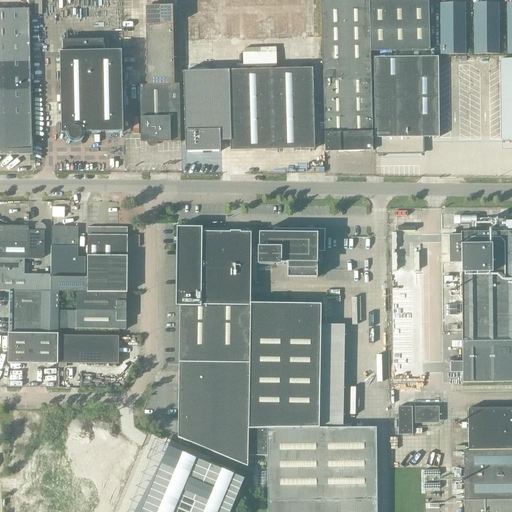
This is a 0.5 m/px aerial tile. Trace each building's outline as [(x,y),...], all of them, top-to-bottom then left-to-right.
[(326,0),(323,0),(324,75),(372,74),(370,0),(326,0)] [(429,0),(417,0),(370,1),(371,51),(430,50),(429,0)] [(490,4),(482,4),(474,4),(475,54),(499,54),(498,4),(490,4)] [(467,5),(449,5),(441,5),(441,55),(467,55),(467,5)] [(145,6),(147,84),(174,83),(172,6),(145,6)] [(0,154),(33,154),(33,142),(32,142),(32,140),(29,10),(0,10),(0,154)] [(184,71),(312,68),(310,14),(182,17),(184,71)] [(64,53),(60,53),(62,133),(70,133),(70,134),(70,135),(71,136),(71,137),(72,138),(73,138),(74,139),(75,139),(76,139),(77,139),(78,139),(79,138),(80,138),(81,137),(82,136),(82,135),(82,134),(82,133),(123,131),(121,51),(105,52),(104,39),(63,41),(64,53)] [(438,88),(438,57),(374,58),(375,154),(423,153),(423,143),(423,137),(439,137),(439,128),(438,88)] [(511,59),(504,59),(500,59),(502,141),(509,141),(511,140),(511,59)] [(312,69),(270,70),(272,150),(315,149),(312,69)] [(228,71),(183,72),(185,131),(220,130),(220,141),(230,141),(230,151),(243,151),(258,150),(272,150),(270,70),(258,70),(228,71)] [(372,74),(324,75),(325,152),(373,151),(372,74)] [(147,84),(143,84),(139,84),(141,143),(181,142),(179,83),(174,83),(147,84)] [(220,130),(185,131),(185,147),(186,152),(201,152),(207,152),(214,152),(221,152),(220,141),(220,130)] [(0,242),(29,243),(29,230),(29,226),(0,225),(0,242)] [(36,230),(29,230),(29,243),(28,259),(40,260),(46,254),(46,229),(42,225),(36,225),(36,230)] [(88,257),(85,257),(78,257),(78,227),(52,227),(51,227),(51,229),(51,266),(51,275),(51,278),(51,291),(51,292),(58,292),(76,293),(87,293),(88,257)] [(176,307),(180,307),(179,363),(179,365),(179,366),(178,440),(248,469),(248,456),(268,456),(268,430),(320,429),(322,305),(250,304),(250,295),(250,286),(251,256),(251,248),(251,234),(251,233),(240,233),(240,232),(230,232),(202,232),(202,228),(177,227),(176,307)] [(88,257),(87,293),(126,293),(127,293),(127,289),(127,257),(127,236),(127,228),(118,228),(89,228),(88,228),(88,257)] [(259,248),(251,248),(251,256),(259,256),(259,265),(274,265),(274,263),(288,263),(288,278),(317,278),(317,253),(325,253),(325,230),(274,230),(273,233),(259,233),(259,248)] [(462,362),(457,362),(450,362),(450,373),(462,373),(462,383),(511,382),(511,232),(461,233),(461,235),(449,235),(449,263),(461,263),(461,313),(462,362)] [(0,258),(25,259),(28,259),(29,243),(0,242),(0,258)] [(0,274),(24,275),(25,265),(25,259),(0,258),(0,274)] [(43,291),(51,291),(51,278),(51,275),(24,275),(0,274),(0,283),(0,284),(0,291),(43,291)] [(51,292),(9,292),(9,334),(57,334),(57,329),(58,311),(58,292),(51,292)] [(76,293),(76,311),(126,311),(126,304),(126,294),(126,293),(87,293),(76,293)] [(58,311),(57,329),(76,329),(118,330),(126,330),(126,320),(126,311),(76,311),(58,311)] [(29,364),(41,364),(58,364),(58,334),(8,334),(8,350),(8,355),(8,364),(29,364)] [(79,363),(119,364),(119,336),(59,336),(59,363),(79,363)] [(399,435),(412,435),(412,407),(399,407),(399,435)] [(439,408),(415,408),(415,424),(439,424),(439,408)] [(511,511),(511,408),(468,409),(468,450),(463,450),(463,511),(511,511)] [(377,511),(377,429),(320,429),(268,430),(268,456),(268,511),(377,511)] [(168,447),(141,511),(158,511),(183,454),(168,447)] [(196,459),(188,478),(202,485),(214,489),(222,470),(211,465),(196,459)] [(233,475),(217,511),(230,511),(244,479),(233,475)] [(183,491),(173,511),(204,511),(209,502),(183,491)]
